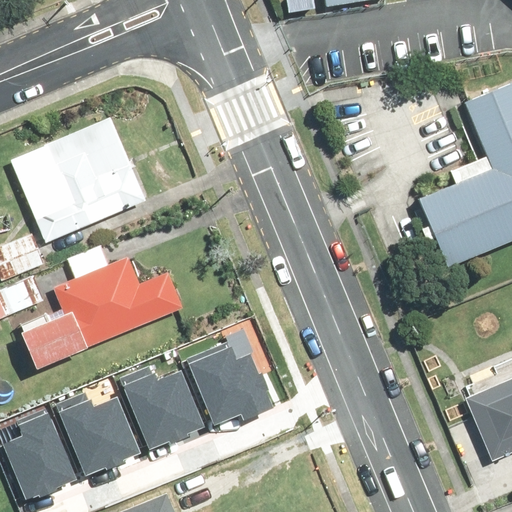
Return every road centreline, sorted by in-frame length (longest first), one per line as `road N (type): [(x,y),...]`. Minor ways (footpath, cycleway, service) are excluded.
road 1 (residential): [(207,0),(416,511)]
road 2 (residential): [(0,80),(200,0)]
